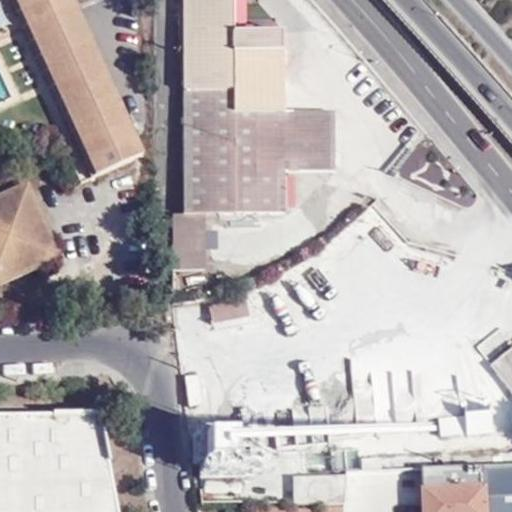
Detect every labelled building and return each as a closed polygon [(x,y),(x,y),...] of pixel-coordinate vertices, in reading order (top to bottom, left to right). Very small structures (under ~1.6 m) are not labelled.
[(5,0),(13,3),(91,180),(101,176),(60,81),(23,0),(5,0)] [(23,0),(60,81),(101,176),(134,162),(94,71),(61,0),(23,0)] [(61,0),(94,71),(134,162),(143,157),(104,71),(72,0),(61,0)] [(233,29),(232,0),(182,0),(184,215),(172,215),(171,273),(206,272),(205,214),(284,213),(284,172),(334,171),(334,111),(283,111),(283,30),(233,29)] [(0,283),(39,266),(43,258),(48,260),(54,244),(49,242),(51,237),(34,199),(16,192),(0,198),(0,283)] [(250,316),(246,299),(211,305),(213,323),(250,316)] [(511,392),(511,348),(490,366),(511,392)] [(0,415),(0,511),(117,511),(97,414),(0,415)] [(490,431),(489,414),(464,415),(466,433),(490,431)] [(211,437),(211,462),(211,464),(236,464),(236,434),(211,434),(211,437)] [(193,461),(211,462),(211,437),(193,436),(193,461)] [(342,468),(358,467),(356,447),(329,449),(331,471),(342,470),(342,468)] [(360,499),(422,497),(421,468),(380,470),(379,459),(361,459),(362,471),(346,472),(345,476),(344,487),(342,505),(360,504),(360,499)] [(511,511),(511,464),(482,466),(482,486),(486,486),(486,511),(511,511)] [(486,511),(486,486),(482,486),(482,466),(451,467),(444,467),(421,468),(422,497),(422,511),(486,511)] [(293,478),(292,505),(342,505),(344,487),(345,476),(293,478)]
